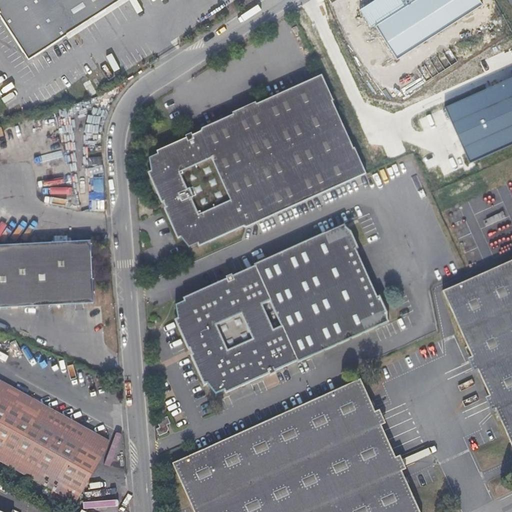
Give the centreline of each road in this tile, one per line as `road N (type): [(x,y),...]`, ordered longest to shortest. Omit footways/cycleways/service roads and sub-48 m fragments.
road 1 (unknown): [(127,287),(364,194),(392,203),(423,293),(418,318),(198,423)]
road 2 (unclassified): [(280,0),(136,94),(119,126),(146,511)]
